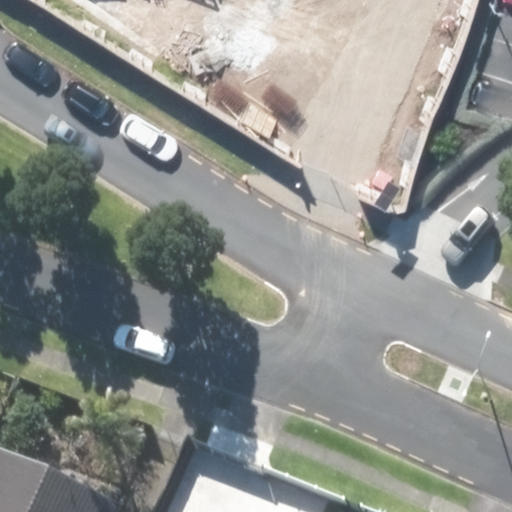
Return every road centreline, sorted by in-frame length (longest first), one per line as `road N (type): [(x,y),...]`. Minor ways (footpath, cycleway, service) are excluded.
road 1 (tertiary): [(0,73),(372,281)]
road 2 (tertiary): [(327,388),(0,259)]
road 3 (tertiary): [(511,473),(327,388)]
road 4 (tertiary): [(372,281),(511,348)]
